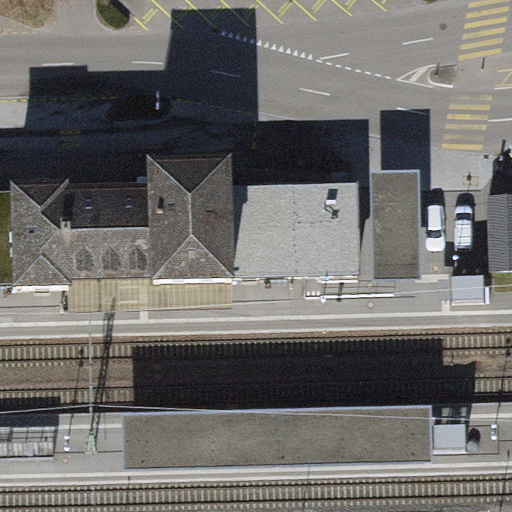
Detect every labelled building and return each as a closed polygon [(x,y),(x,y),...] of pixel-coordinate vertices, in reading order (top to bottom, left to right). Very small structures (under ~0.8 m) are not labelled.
[(0,199),(0,288),(19,288),(19,295),(72,294),(72,286),(100,285),(105,285),(114,285),(123,284),(143,284),(156,284),(156,292),(207,291),(223,291),(236,290),(236,282),(244,281),(250,281),(256,281),(283,280),(308,280),(361,279),(359,190),(352,190),(335,190),(327,191),(321,191),(314,191),(281,192),(232,193),(232,169),(153,171),(154,196),(90,198),(80,198),(70,198),(70,191),(17,193),(17,199),(0,199)] [(335,190),(352,190),(351,174),(335,174),(335,190)] [(424,281),(422,176),(374,177),(377,282),(424,281)] [(511,204),(492,205),(494,272),(511,271),(511,204)] [(487,282),(456,283),(456,295),(456,305),(488,305),(487,293),(487,282)] [(72,286),(72,294),(73,315),(236,311),(236,290),(223,291),(207,291),(156,292),(156,284),(143,284),(123,284),(114,285),(105,285),(100,285),(72,286)] [(436,412),(125,419),(126,476),(438,469),(436,412)] [(438,440),(438,450),(469,449),(469,427),(438,428),(438,440)]
